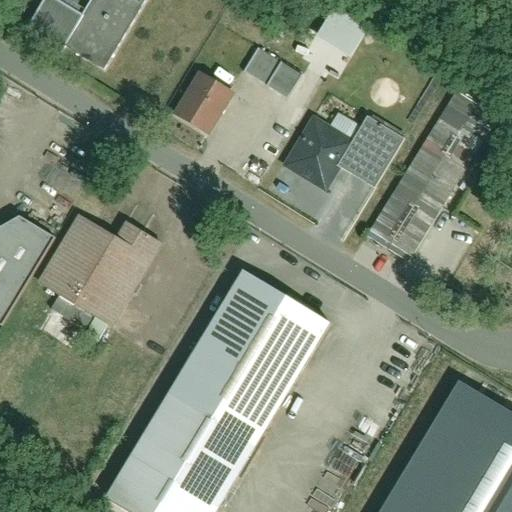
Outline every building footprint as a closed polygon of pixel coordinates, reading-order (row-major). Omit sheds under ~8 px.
[(49,0),(48,0),(25,38),(98,82),(148,0),(93,0),(81,20),(49,0)] [(258,58),(244,79),(267,93),(280,72),(258,58)] [(203,80),(175,125),(205,144),(233,99),(203,80)] [(484,132),(445,109),(370,237),(410,260),(484,132)] [(309,120),(280,170),(321,193),(336,167),(369,185),(397,137),(358,115),(344,140),(309,120)] [(0,319),(51,244),(9,217),(0,229),(0,319)] [(109,321),(158,238),(124,219),(114,236),(86,220),(48,285),(109,321)] [(219,511),(329,331),(242,279),(109,499),(131,511),(219,511)] [(511,511),(511,419),(460,389),(387,511),(511,511)]
